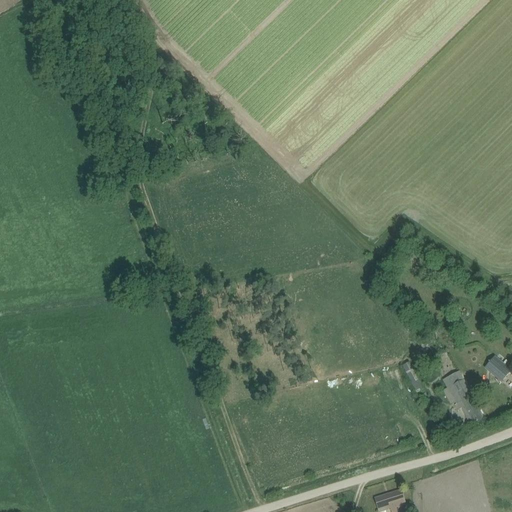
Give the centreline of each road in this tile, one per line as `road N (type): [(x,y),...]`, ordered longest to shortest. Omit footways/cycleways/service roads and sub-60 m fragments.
road 1 (track): [(262,511),(144,180),(154,57),(124,0)]
road 2 (unclassified): [(365,478),(511,431)]
